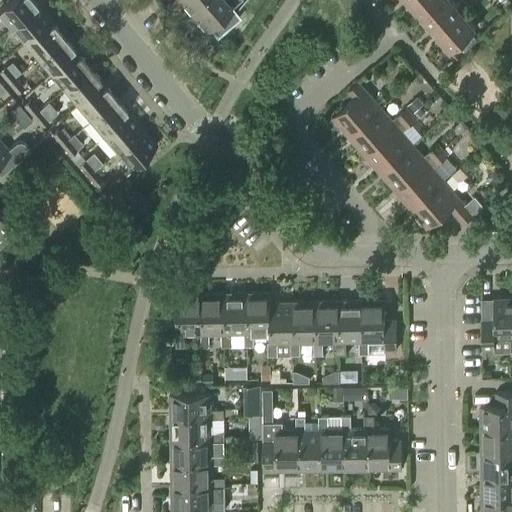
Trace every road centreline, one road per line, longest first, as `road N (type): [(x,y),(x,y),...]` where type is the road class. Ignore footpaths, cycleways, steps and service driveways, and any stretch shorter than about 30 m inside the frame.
road 1 (residential): [(396,256),(308,254),(93,0)]
road 2 (residential): [(444,511),(444,255)]
road 3 (residential): [(396,256),(298,138),(299,114),(345,75)]
